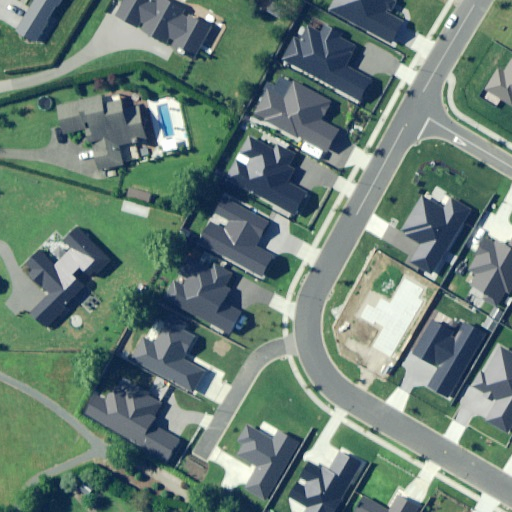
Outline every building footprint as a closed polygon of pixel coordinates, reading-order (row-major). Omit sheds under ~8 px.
[(33,0),(17,28),(37,40),(61,0),(33,0)] [(193,63),(214,26),(167,0),(125,0),(115,19),(193,63)] [(334,0),(329,10),(392,42),(403,21),(390,15),(397,2),(392,0),(334,0)] [(342,34),(324,24),(318,34),(308,29),(302,41),(293,36),(281,60),(361,102),(372,80),(345,66),(356,46),(339,38),(342,34)] [(499,70),(486,90),(511,105),(511,59),(504,73),(499,70)] [(331,101),(292,81),(284,97),(268,89),(255,114),(327,151),(340,126),(323,117),(331,101)] [(225,91),(206,83),(202,92),(221,101),(225,91)] [(125,110),(121,93),(60,107),(66,135),(88,130),(92,143),(94,142),(101,171),(126,165),(125,162),(143,158),(140,146),(151,144),(143,106),(125,110)] [(273,150),(249,137),(241,152),(251,157),(247,166),(236,160),(227,179),(294,214),(306,191),(287,182),(295,168),(290,165),(295,155),(275,145),(273,150)] [(209,222),(198,243),(263,276),(274,256),(256,246),(269,221),(222,196),(214,212),(230,220),(225,230),(209,222)] [(434,273),(471,208),(452,197),(445,210),(421,197),(402,231),(423,243),(412,261),(434,273)] [(31,311),(45,325),(82,286),(72,276),(80,267),(91,278),(109,260),(75,227),(62,241),(71,249),(55,265),(40,251),(27,265),(32,271),(28,275),(47,294),(31,311)] [(469,286),(503,306),(511,290),(511,240),(508,248),(486,236),(475,255),(478,257),(470,269),(477,273),(469,286)] [(175,282),(165,299),(228,337),(242,314),(223,303),(232,288),(227,285),(233,275),(206,259),(193,280),(189,277),(183,287),(175,282)] [(458,334),(433,320),(414,353),(438,367),(428,386),(447,397),(483,333),(464,323),(458,334)] [(143,339),(132,358),(190,392),(203,372),(182,359),(196,336),(171,321),(156,346),(143,339)] [(511,423),(511,351),(498,343),(474,386),(484,392),(482,395),(496,403),(486,420),(507,432),(511,423)] [(109,373),(85,413),(169,462),(181,443),(150,424),(162,404),(109,373)] [(273,440),(247,425),(238,442),(243,445),(238,454),(259,466),(245,490),(265,501),(298,442),(278,431),(273,440)] [(309,505),(305,511),(334,511),(362,463),(339,450),(326,473),(310,464),(304,476),(309,479),(304,487),(299,484),(292,496),(309,505)] [(415,511),(420,504),(401,493),(390,511),(366,497),(357,511),(415,511)]
